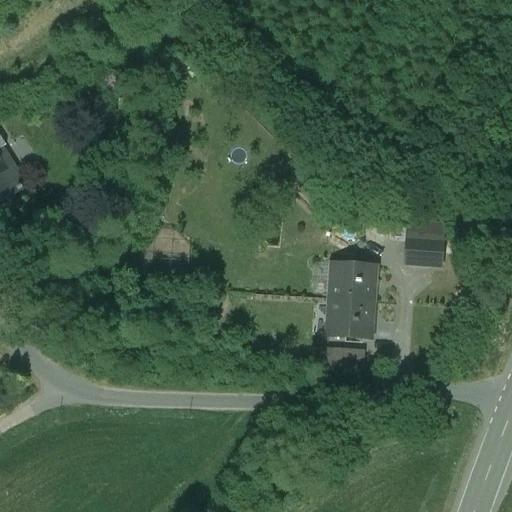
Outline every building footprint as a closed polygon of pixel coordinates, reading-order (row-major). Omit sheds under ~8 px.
[(0,203),(9,198),(26,187),(24,183),(23,183),(12,166),(7,169),(0,157),(0,150),(6,147),(0,137),(0,203)] [(429,238),(404,236),(402,262),(428,264),(429,238)] [(376,269),(332,266),(329,302),(372,305),(373,287),(375,288),(376,269)] [(372,305),(329,302),(327,338),(371,341),(373,322),(371,322),(372,305)] [(362,354),(334,352),(333,369),(361,371),(362,354)]
